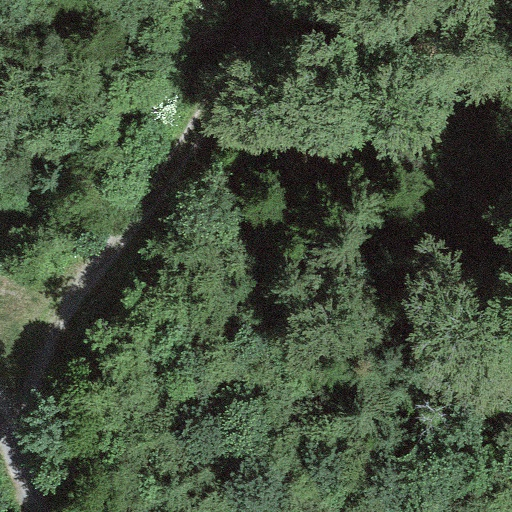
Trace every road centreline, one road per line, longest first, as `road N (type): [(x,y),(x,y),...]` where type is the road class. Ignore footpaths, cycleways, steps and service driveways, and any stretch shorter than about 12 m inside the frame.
road 1 (track): [(0,393),(127,236),(271,0)]
road 2 (track): [(43,511),(0,393)]
